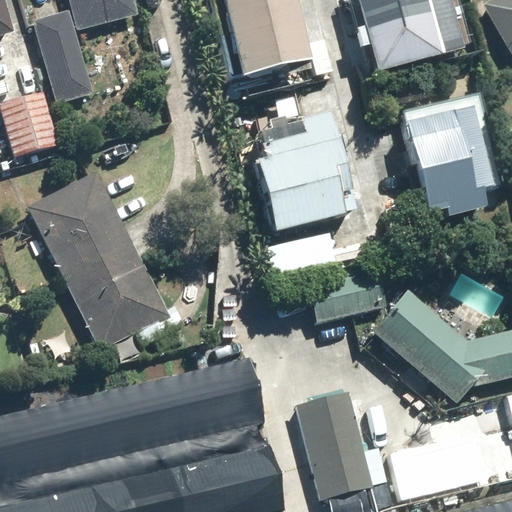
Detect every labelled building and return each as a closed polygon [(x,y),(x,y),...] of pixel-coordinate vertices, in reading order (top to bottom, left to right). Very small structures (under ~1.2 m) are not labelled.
[(132,21),(126,0),(61,0),(71,36),(132,21)] [(276,0),(205,0),(224,90),(293,75),(276,0)] [(344,10),(363,83),(426,67),(411,12),(433,6),(431,0),(358,0),(360,6),(344,10)] [(511,0),(496,0),(475,12),(511,76),(511,0)] [(62,18),(25,28),(49,110),(85,99),(62,18)] [(315,45),(297,50),(305,84),(324,79),(315,45)] [(36,98),(0,109),(0,141),(7,165),(53,151),(36,98)] [(241,173),(258,245),(328,228),(322,207),(338,203),(317,119),(241,138),(249,171),(241,173)] [(479,200),(460,119),(391,135),(412,227),(433,222),(434,229),(473,220),(469,203),(479,200)] [(88,177),(19,212),(93,356),(162,321),(88,177)] [(299,288),(308,329),(378,313),(368,272),(299,288)] [(511,334),(461,347),(402,295),(365,337),(449,410),(465,393),(511,381),(511,334)] [(0,416),(0,483),(257,425),(242,361),(0,416)] [(343,397),(287,411),(310,505),(366,492),(343,397)] [(260,446),(0,504),(0,511),(263,511),(275,509),(260,446)] [(511,511),(511,502),(469,511),(511,511)]
